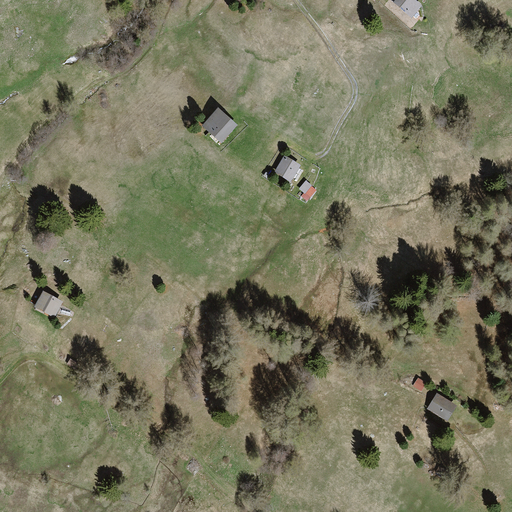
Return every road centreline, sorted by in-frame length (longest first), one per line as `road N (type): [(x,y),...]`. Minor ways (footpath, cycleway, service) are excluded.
road 1 (track): [(264,511),(190,451),(45,361),(18,358),(0,378)]
road 2 (track): [(294,0),(357,85),(356,102),(317,156),(245,115)]
